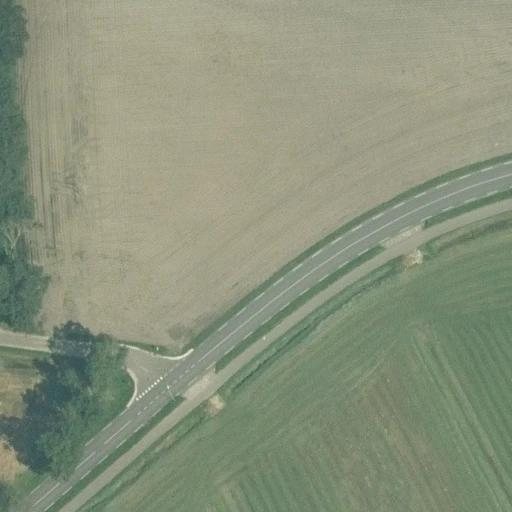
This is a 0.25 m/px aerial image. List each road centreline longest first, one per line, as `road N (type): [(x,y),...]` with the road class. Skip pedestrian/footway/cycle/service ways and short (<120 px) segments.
road 1 (tertiary): [(175,382),(332,256),(392,220),(511,175)]
road 2 (tertiary): [(26,511),(175,382)]
road 3 (unclassified): [(0,339),(117,353),(175,382)]
